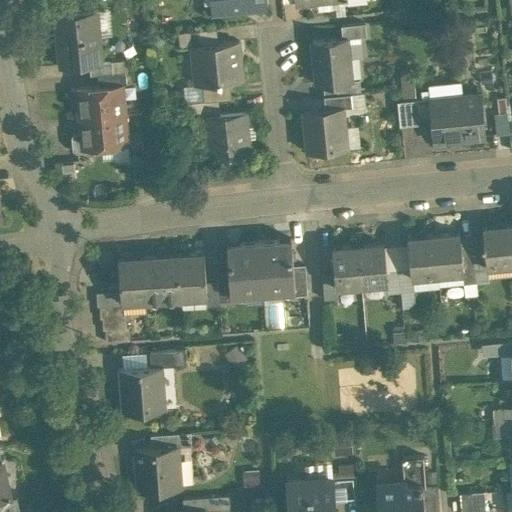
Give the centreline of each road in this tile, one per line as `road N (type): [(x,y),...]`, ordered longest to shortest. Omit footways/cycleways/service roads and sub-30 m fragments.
road 1 (residential): [(102,511),(40,241)]
road 2 (residential): [(40,241),(285,192)]
road 3 (residential): [(40,241),(2,0)]
road 4 (residential): [(285,192),(511,172)]
road 5 (residential): [(269,50),(285,192)]
